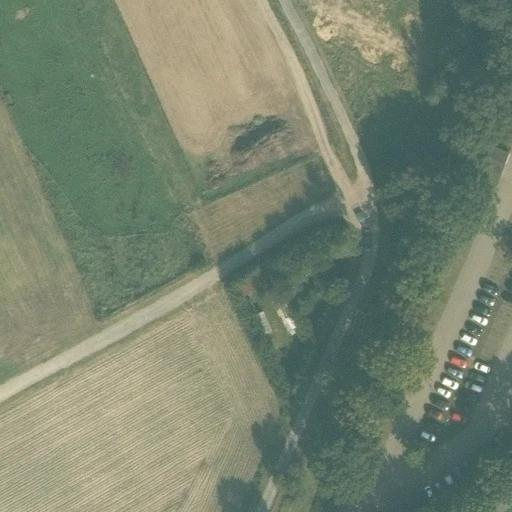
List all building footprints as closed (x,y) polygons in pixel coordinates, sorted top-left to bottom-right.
[(3,108),(0,109),(0,161),(10,157),(18,154),(3,119),(7,117),(3,108)] [(0,364),(57,340),(46,316),(74,304),(10,157),(0,161),(0,364)] [(223,297),(180,318),(194,347),(195,348),(237,328),(223,297)] [(74,304),(46,316),(57,340),(84,328),(74,304)] [(180,318),(167,324),(181,353),(194,347),(180,318)] [(165,337),(43,393),(46,399),(42,401),(43,404),(47,403),(49,407),(99,384),(103,382),(144,364),(149,362),(171,351),(170,349),(174,347),(173,345),(169,346),(165,337)] [(217,451),(171,351),(149,362),(194,462),(217,451)] [(210,511),(144,364),(103,382),(161,511),(210,511)] [(156,511),(99,384),(49,407),(96,511),(156,511)]
